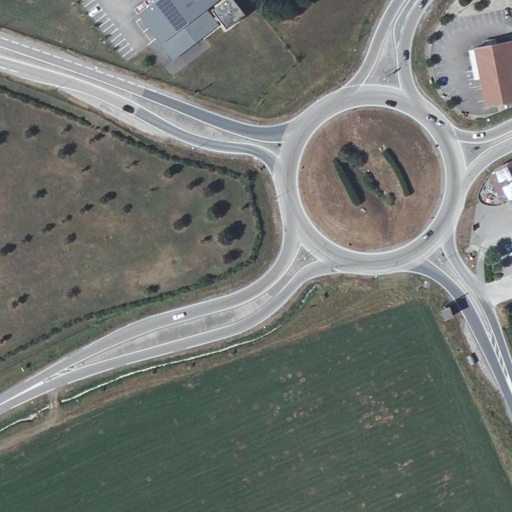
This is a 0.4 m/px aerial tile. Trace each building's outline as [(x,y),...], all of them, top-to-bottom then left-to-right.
[(158,0),(134,18),(172,67),(220,31),(217,28),(220,25),(225,32),(245,17),(231,0),(227,0),(211,13),(216,19),(213,21),(206,13),(221,1),(220,0),(158,0)] [(511,75),(506,43),(474,49),(485,107),(494,106),(511,102),(511,75)] [(511,161),(493,170),(494,172),(506,198),(506,200),(508,199),(511,208),(511,161)] [(506,198),(494,172),(489,174),(501,200),(506,198)] [(453,315),(448,306),(441,309),(445,318),(453,315)]
